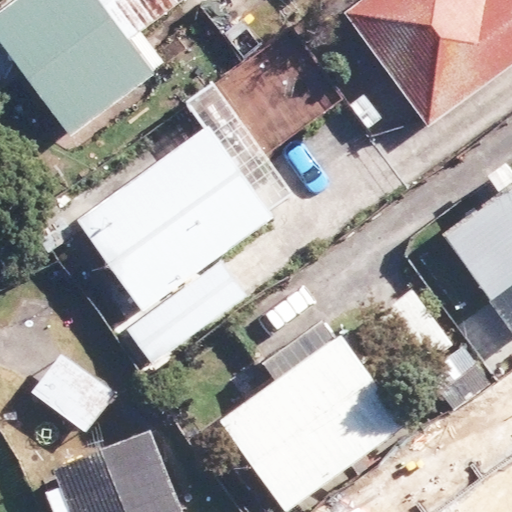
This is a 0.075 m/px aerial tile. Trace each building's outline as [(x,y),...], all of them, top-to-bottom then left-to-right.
[(17,0),(0,13),(0,49),(65,140),(150,77),(123,45),(183,0),(17,0)] [(366,0),(339,21),(424,133),(511,65),(511,0),(483,0),(483,1),(482,0),(366,0)] [(203,127),(71,224),(142,320),(122,335),(148,370),(244,300),(216,262),(272,220),(203,127)] [(511,193),(443,245),(511,337),(511,193)] [(483,375),(409,295),(367,333),(441,413),(483,375)] [(335,341),(213,426),(273,511),(287,511),(400,433),(335,341)] [(116,396),(58,359),(30,402),(88,439),(116,396)] [(42,422),(13,386),(0,396),(0,445),(5,452),(42,422)] [(178,511),(150,435),(52,471),(59,490),(42,497),(47,511),(178,511)]
